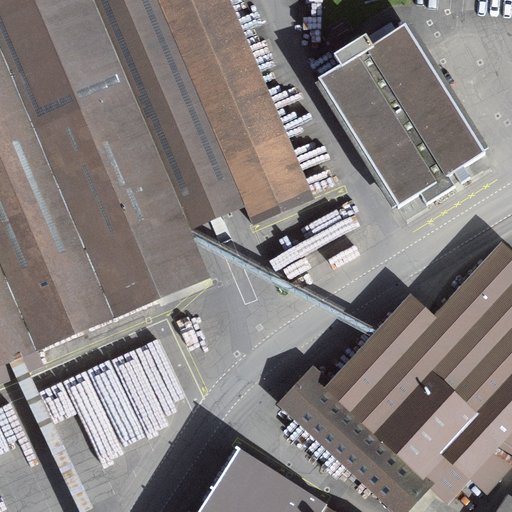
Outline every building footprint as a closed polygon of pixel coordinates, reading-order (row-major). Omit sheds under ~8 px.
[(187,242),(84,0),(0,0),(0,374),(206,288),(187,242)] [(84,0),(187,242),(301,194),(219,0),(84,0)] [(405,30),(319,82),(397,209),(483,157),(405,30)] [(356,358),(331,386),(433,480),(448,495),(511,425),(511,268),(495,253),(425,329),(403,308),(356,358)] [(331,386),(356,358),(337,341),(311,369),(331,386)] [(331,386),(311,369),(281,399),(397,511),(405,511),(433,480),(331,386)] [(511,511),(511,501),(505,498),(496,511),(334,511),(243,455),(206,511),(511,511)]
